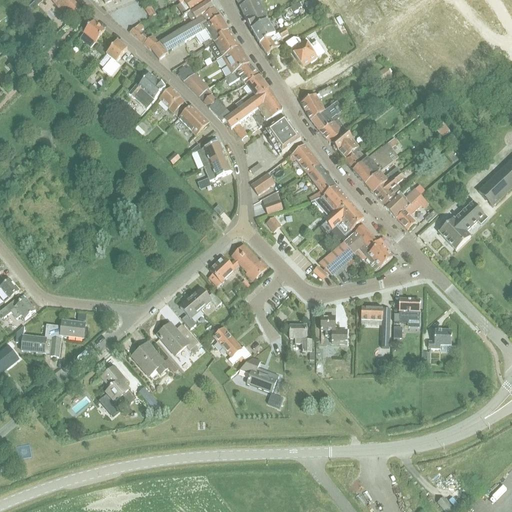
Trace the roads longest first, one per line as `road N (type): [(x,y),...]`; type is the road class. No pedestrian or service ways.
road 1 (tertiary): [(0,506),(142,464),(409,447),(486,417)]
road 2 (residential): [(245,226),(240,156),(230,137),(84,0)]
road 3 (residential): [(0,434),(136,318)]
road 4 (unclassified): [(422,266),(311,138)]
road 5 (residential): [(136,318),(36,298),(0,250)]
road 6 (residential): [(287,274),(309,297),(325,298),(422,266)]
road 7 (residential): [(136,318),(245,226)]
road 8 (unclassified): [(511,355),(422,266)]
road 9 (residential): [(284,100),(388,34)]
